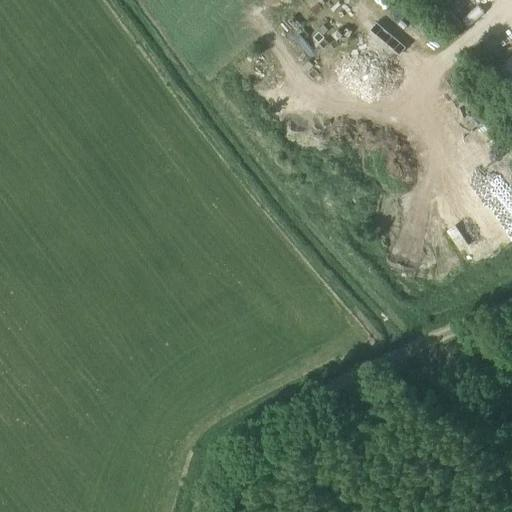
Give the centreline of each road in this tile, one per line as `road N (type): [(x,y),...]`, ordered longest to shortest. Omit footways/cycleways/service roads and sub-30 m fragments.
road 1 (track): [(150,0),(414,347)]
road 2 (track): [(200,511),(226,448),(242,433),(398,354)]
road 3 (track): [(392,105),(497,238)]
road 4 (track): [(505,0),(392,105)]
road 5 (track): [(398,354),(511,301)]
road 6 (track): [(392,105),(312,12)]
